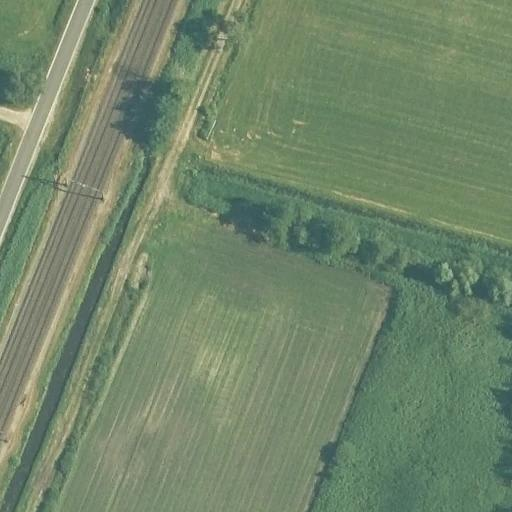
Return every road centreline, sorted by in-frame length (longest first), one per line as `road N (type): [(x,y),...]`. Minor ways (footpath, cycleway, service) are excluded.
road 1 (track): [(31,511),(156,198)]
road 2 (unclassified): [(0,215),(85,0)]
road 3 (unclassified): [(156,198),(234,0)]
